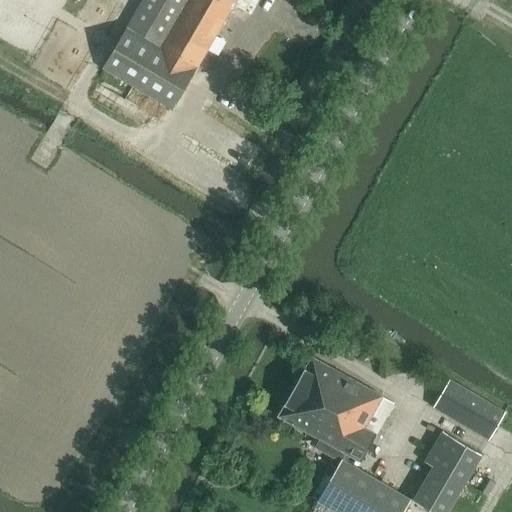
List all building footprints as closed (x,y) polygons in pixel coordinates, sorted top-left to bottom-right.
[(142,0),(102,69),(173,110),(234,8),(250,17),(260,0),(142,0)] [(312,356),(278,416),(320,439),(315,447),(340,461),(343,458),(347,460),(350,456),(361,462),(377,433),(366,427),(383,396),(383,395),(312,356)] [(433,407),(489,440),(506,411),(450,378),(433,407)] [(434,466),(413,501),(431,511),(447,511),(457,496),(465,482),(483,454),(443,431),(425,461),(434,466)] [(340,461),(317,501),(336,511),(403,511),(412,498),(347,460),(343,458),(340,461)] [(465,482),(457,496),(467,502),(475,489),(465,482)]
